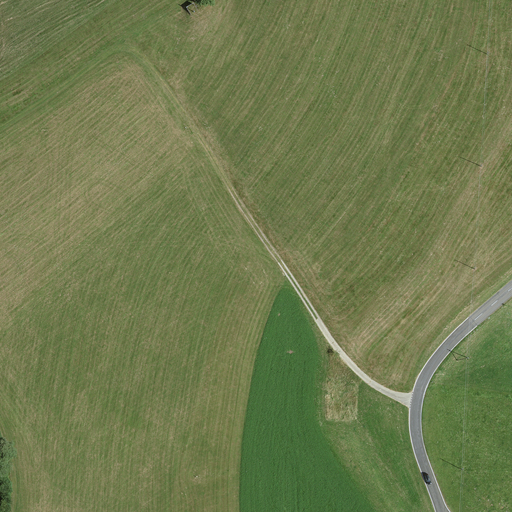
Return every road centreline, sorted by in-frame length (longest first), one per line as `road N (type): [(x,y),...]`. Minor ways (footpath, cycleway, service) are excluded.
road 1 (track): [(123,40),(341,354),(381,389),(416,402)]
road 2 (unclassified): [(511,287),(437,357),(418,391),(418,445),(441,511)]
road 3 (track): [(123,40),(0,124)]
